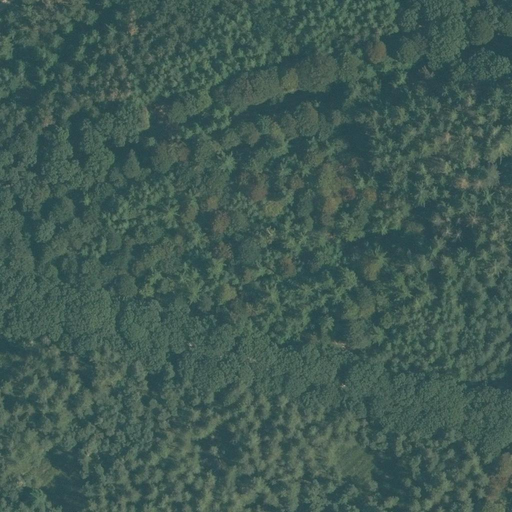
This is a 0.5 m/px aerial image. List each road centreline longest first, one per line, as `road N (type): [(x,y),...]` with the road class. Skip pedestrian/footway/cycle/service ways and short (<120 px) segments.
road 1 (track): [(511,40),(0,172)]
road 2 (track): [(0,299),(511,426)]
